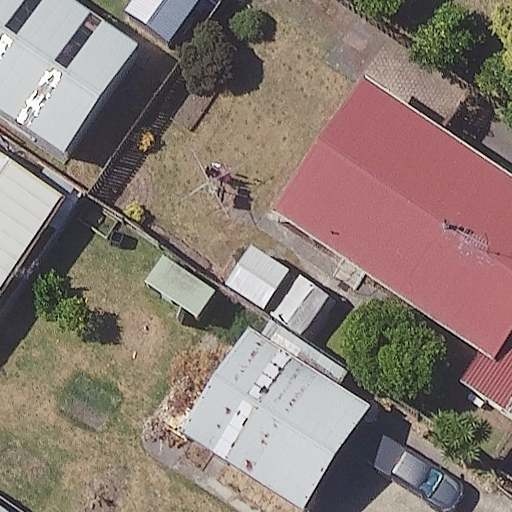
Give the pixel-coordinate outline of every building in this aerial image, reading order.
[(145,49),(71,0),(0,0),(0,107),(74,156),(145,49)] [(511,188),(371,90),(285,215),(473,346),(454,374),(511,412),(511,188)] [(0,308),(72,199),(0,151),(0,308)] [(333,296),(262,245),(233,285),(303,336),(333,296)] [(307,511),(382,402),(261,320),(186,430),(306,511),(307,511)]
